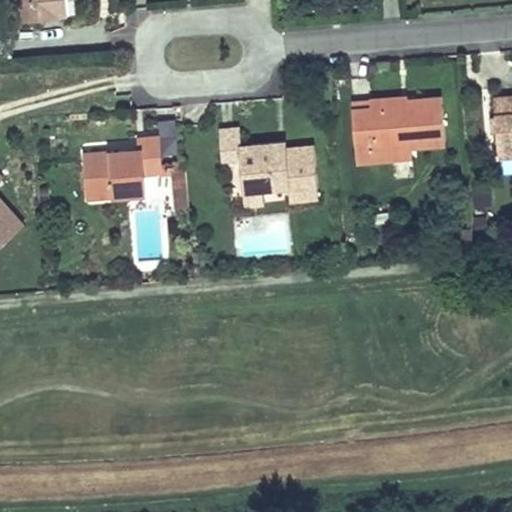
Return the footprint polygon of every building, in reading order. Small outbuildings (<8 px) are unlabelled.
[(56,0),(0,0),(0,12),(18,11),(21,43),(59,41),(58,36),(73,34),(70,4),(56,5),(56,0)] [(511,95),(492,98),(498,159),(511,157),(511,95)] [(417,127),(416,120),(416,114),(355,121),(357,134),(417,127)] [(360,173),(451,163),(447,116),(416,120),(417,127),(357,134),(360,173)] [(161,135),(144,137),(145,147),(88,153),(92,198),(149,192),(147,173),(164,171),(161,135)] [(285,168),(283,156),(251,161),(247,141),(224,143),(229,180),(252,178),(255,207),(274,206),(302,203),(303,219),(328,217),(323,163),(300,166),(285,168)] [(298,155),(283,156),(285,168),(300,166),(298,155)] [(422,166),(360,173),(361,189),(422,182),(422,166)] [(0,251),(28,225),(0,193),(0,179),(5,175),(0,168),(0,251)] [(191,212),(188,175),(176,176),(180,213),(191,212)] [(274,206),(255,207),(256,226),(275,224),(274,206)]
